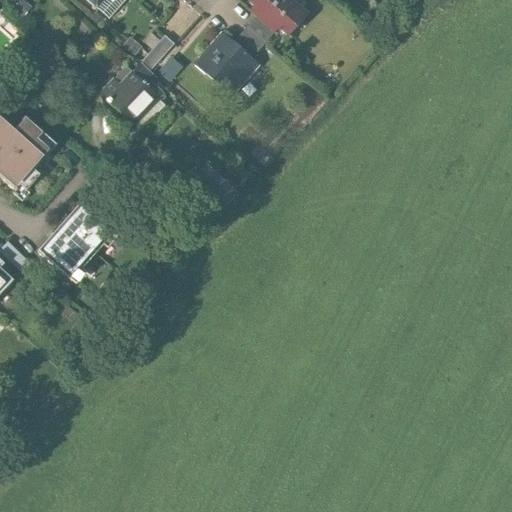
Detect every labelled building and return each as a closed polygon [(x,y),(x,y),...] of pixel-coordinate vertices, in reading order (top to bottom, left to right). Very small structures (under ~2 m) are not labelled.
[(86,0),(109,19),(126,0),(86,0)] [(250,12),(256,18),(274,33),(278,31),(280,32),(287,38),(308,14),(292,0),(250,0),(248,3),(253,7),(250,12)] [(256,18),(233,44),(244,53),(250,47),(257,53),(274,33),(256,18)] [(164,35),(139,62),(149,71),(174,44),(169,39),(164,35)] [(222,35),(195,67),(232,98),(259,66),(244,53),(233,44),(222,35)] [(130,38),(121,48),(133,58),(142,48),(130,38)] [(132,71),(125,65),(116,75),(103,89),(114,99),(109,105),(140,133),(167,104),(148,86),(154,79),(138,64),(132,71)] [(0,120),(0,178),(14,191),(18,187),(25,193),(40,177),(33,172),(55,147),(26,121),(15,134),(0,120)] [(207,166),(193,181),(224,209),(237,194),(207,166)] [(81,207),(39,253),(76,285),(86,274),(82,270),(103,246),(107,250),(117,239),(81,207)] [(7,244),(0,250),(0,254),(20,274),(29,265),(7,244)] [(0,296),(14,282),(1,269),(5,264),(0,259),(0,296)]
